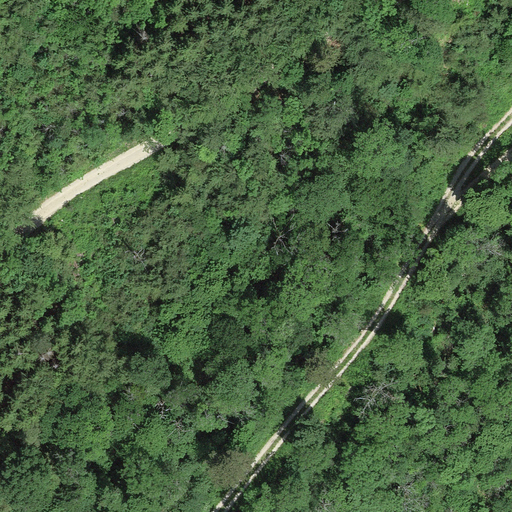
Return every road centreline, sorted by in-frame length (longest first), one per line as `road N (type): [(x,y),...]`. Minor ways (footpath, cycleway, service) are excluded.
road 1 (track): [(214,511),(357,346),(454,202),(471,157),(511,109)]
road 2 (track): [(0,245),(363,0)]
